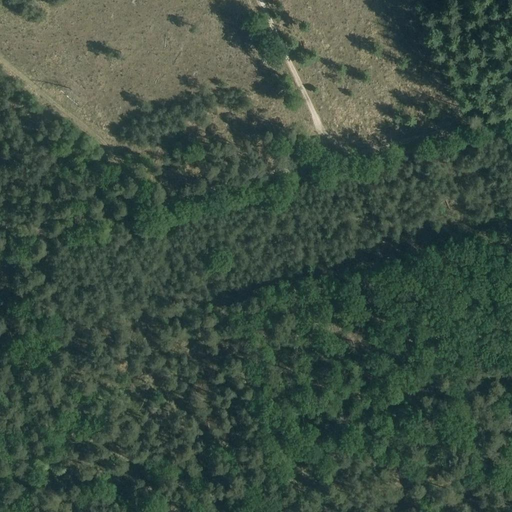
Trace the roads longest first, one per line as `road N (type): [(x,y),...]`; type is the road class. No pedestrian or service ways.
road 1 (track): [(333,157),(64,228),(0,225)]
road 2 (track): [(511,112),(333,157)]
road 3 (track): [(333,157),(260,0)]
